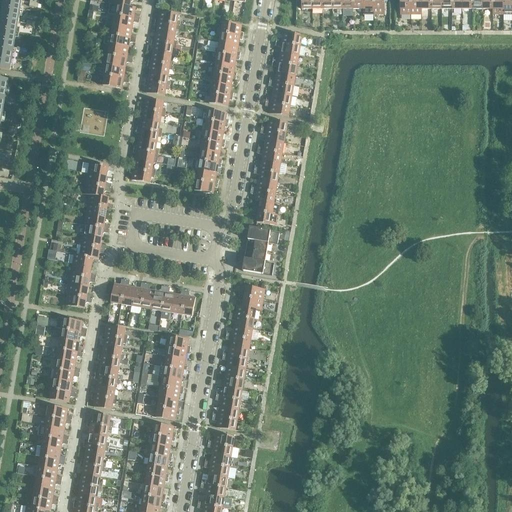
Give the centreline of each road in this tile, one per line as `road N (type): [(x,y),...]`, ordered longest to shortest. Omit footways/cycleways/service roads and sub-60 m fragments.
road 1 (residential): [(178,511),(218,273),(218,227),(228,218),(267,0)]
road 2 (unknown): [(428,511),(456,250),(511,239)]
